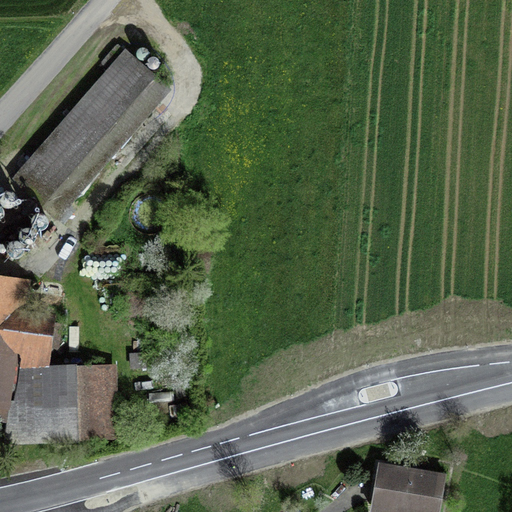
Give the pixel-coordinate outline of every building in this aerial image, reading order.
[(132,59),(20,186),(65,226),(178,98),(132,59)] [(15,212),(17,210),(18,208),(18,205),(18,202),(16,200),(14,198),(11,197),(8,197),(6,198),(3,200),(2,202),(1,205),(1,208),(3,210),(5,212),(7,214),(10,214),(13,214),(15,212)] [(46,236),(48,234),(49,231),(49,228),(48,225),(47,223),(44,221),(42,220),(39,220),(36,221),(34,223),(32,226),(32,228),(32,231),(33,234),(35,236),(38,237),(40,238),(43,237),(46,236)] [(33,253),(35,251),(36,248),(37,245),(36,242),(34,240),(32,238),(29,237),(27,237),(24,238),(22,240),(20,242),(19,245),(20,248),(21,251),(23,253),(25,254),(28,254),(31,254),(33,253)] [(19,266),(21,264),(22,261),(23,258),(22,256),(20,253),(18,252),(15,251),(13,251),(10,252),(8,253),(6,256),(5,258),(6,261),(7,264),(9,266),(11,267),(14,268),(17,267),(19,266)] [(0,424),(29,427),(33,372),(9,364),(10,345),(45,348),(49,321),(26,315),(31,284),(0,280),(0,424)] [(33,372),(29,427),(30,449),(108,434),(106,369),(62,375),(33,372)] [(435,511),(442,468),(375,458),(368,508),(392,511),(435,511)]
